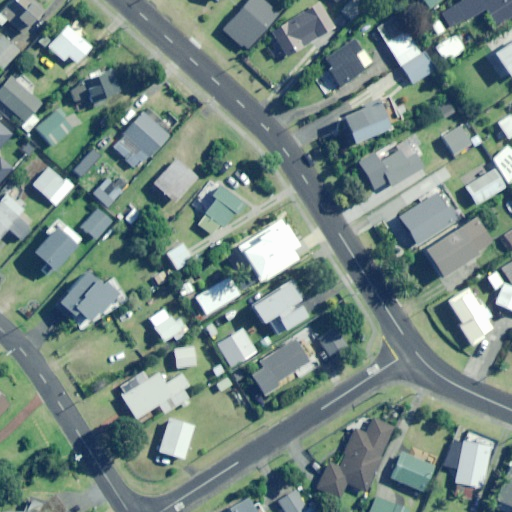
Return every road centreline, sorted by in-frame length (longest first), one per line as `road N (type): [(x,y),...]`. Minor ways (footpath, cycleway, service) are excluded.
road 1 (tertiary): [(129,0),(274,133),(415,351)]
road 2 (residential): [(160,511),(415,351)]
road 3 (residential): [(129,511),(0,330)]
